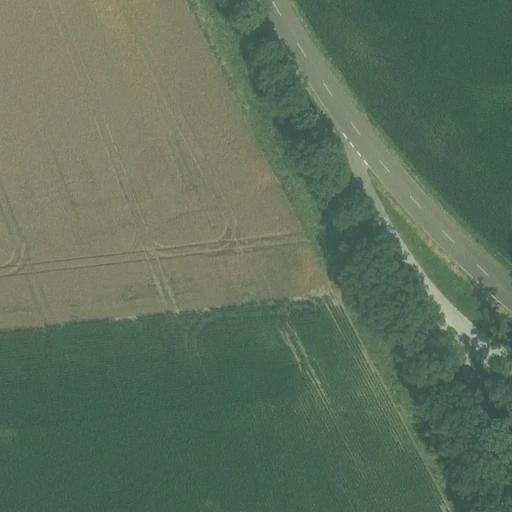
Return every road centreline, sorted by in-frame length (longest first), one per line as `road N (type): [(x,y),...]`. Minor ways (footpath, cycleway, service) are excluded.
road 1 (tertiary): [(511,298),(409,194),(273,0)]
road 2 (track): [(441,299),(472,392),(511,473)]
